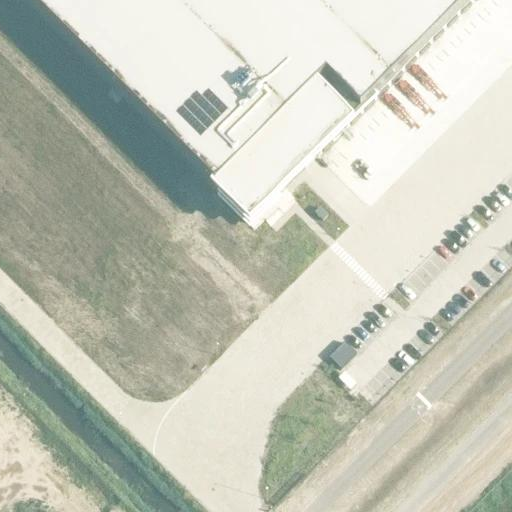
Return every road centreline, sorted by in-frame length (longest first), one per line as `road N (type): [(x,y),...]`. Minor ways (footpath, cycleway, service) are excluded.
road 1 (unclassified): [(511,313),(313,511)]
road 2 (unclassified): [(412,511),(511,411)]
